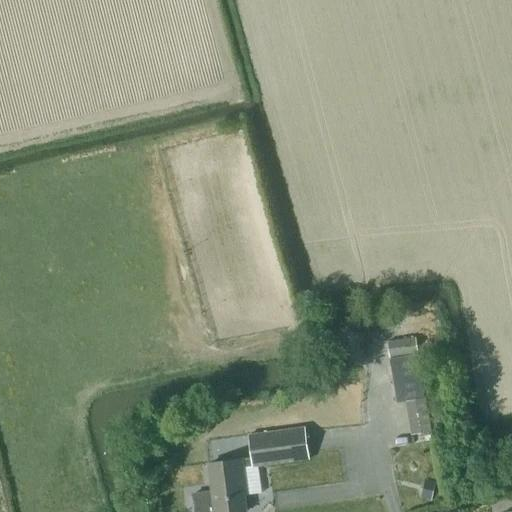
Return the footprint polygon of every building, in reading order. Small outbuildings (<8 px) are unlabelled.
[(391,310),(367,313),(369,329),(393,326),(391,310)] [(389,357),(418,353),(416,337),(387,341),(389,357)] [(395,386),(397,402),(405,401),(411,400),(425,398),(418,353),(390,358),(395,386)] [(427,397),(405,401),(411,435),(432,431),(427,397)] [(305,427),(248,435),(251,458),(252,466),(257,466),(310,459),(305,427)] [(212,489),(193,491),(196,511),(243,511),(246,511),(243,494),(242,485),(246,484),(244,467),(252,466),(251,458),(209,464),(212,489)] [(425,479),(421,496),(432,499),(436,482),(425,479)]
